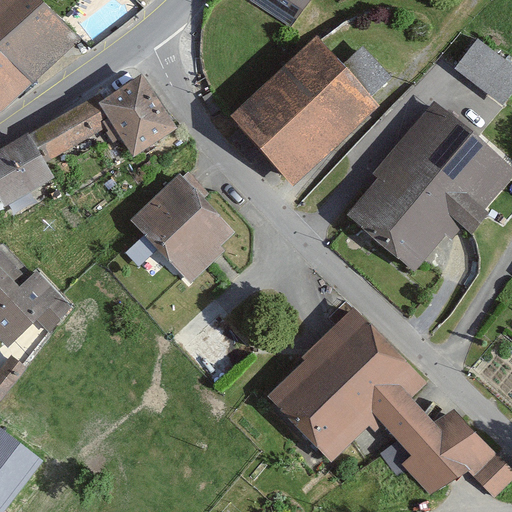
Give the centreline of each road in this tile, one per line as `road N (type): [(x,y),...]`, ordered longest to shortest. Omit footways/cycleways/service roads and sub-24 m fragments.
road 1 (residential): [(149,34),(214,140),(511,445)]
road 2 (tertiary): [(0,139),(149,34)]
road 3 (unknown): [(446,378),(511,259)]
